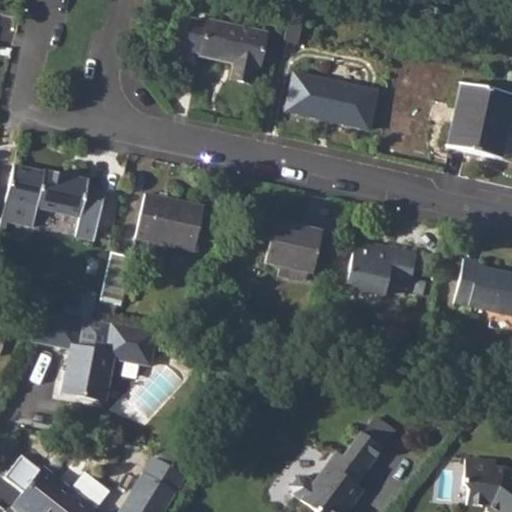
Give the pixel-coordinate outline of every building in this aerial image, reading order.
[(306,4),(293,1),(284,42),(297,45),(306,4)] [(258,69),(266,34),(207,21),(206,22),(191,18),(184,50),(201,54),(200,56),(234,64),(230,79),(249,84),(253,68),(258,69)] [(367,131),(376,92),(292,73),(284,112),(367,131)] [(498,159),(511,101),(511,95),(460,84),(446,147),(498,159)] [(42,173),(13,167),(1,220),(32,227),(37,208),(79,218),(74,236),(94,240),(104,194),(86,190),(88,181),(43,172),(42,173)] [(193,252),(203,207),(144,194),(130,258),(110,253),(99,302),(119,306),(128,264),(133,265),(135,260),(160,266),(165,246),(193,252)] [(74,233),(77,219),(38,211),(35,225),(74,233)] [(311,274),(321,233),(273,222),(264,264),(279,267),(306,273),(311,274)] [(408,288),(416,254),(373,244),(372,248),(354,244),(344,287),(383,296),(386,283),(408,288)] [(511,317),(511,275),(476,267),(477,262),(463,259),(453,303),(511,317)] [(306,273),(279,267),(277,276),(305,282),(306,273)] [(83,319),(47,311),(29,341),(70,349),(62,395),(105,402),(112,360),(149,367),(155,334),(111,325),(106,351),(79,347),(83,319)] [(219,411),(199,399),(181,430),(178,429),(172,440),(194,453),(219,411)] [(373,418),(361,434),(382,450),(394,433),(373,418)] [(361,434),(359,433),(348,449),(359,458),(362,454),(373,462),(382,450),(361,434)] [(359,458),(348,449),(341,457),(343,458),(344,465),(338,472),(355,485),(373,462),(362,454),(359,458)] [(338,472),(344,465),(343,458),(341,457),(335,452),(312,482),(305,476),(297,477),(290,487),(291,494),(315,511),(314,511),(342,511),(348,504),(351,506),(363,491),(355,485),(338,472)] [(93,511),(95,510),(42,467),(38,471),(20,456),(2,479),(20,493),(9,508),(14,511),(93,511)] [(162,511),(184,476),(153,457),(119,511),(162,511)] [(494,468),(495,462),(464,459),(462,485),(467,491),(466,505),(489,508),(494,511),(511,511),(511,474),(504,469),(494,468)]
